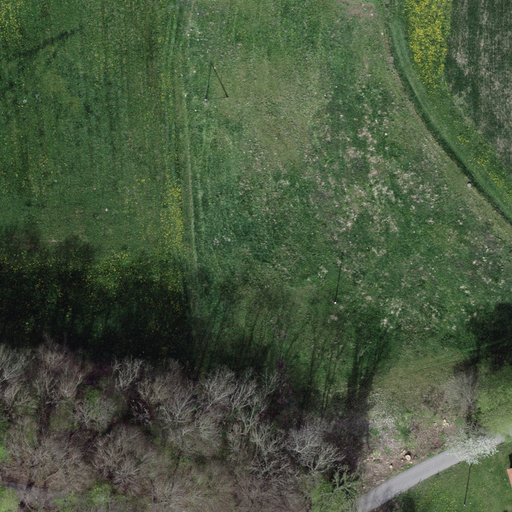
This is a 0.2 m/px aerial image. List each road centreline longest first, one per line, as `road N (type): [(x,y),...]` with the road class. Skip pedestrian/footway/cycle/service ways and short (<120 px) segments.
road 1 (track): [(391,0),(397,68),(433,130),(511,217)]
road 2 (unclassified): [(511,432),(357,511)]
road 3 (unclassified): [(123,511),(0,487)]
